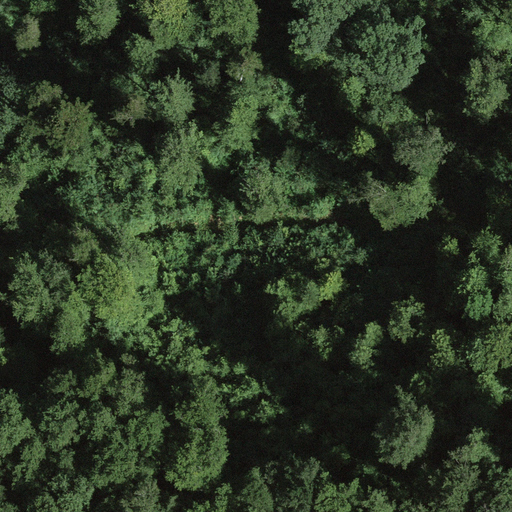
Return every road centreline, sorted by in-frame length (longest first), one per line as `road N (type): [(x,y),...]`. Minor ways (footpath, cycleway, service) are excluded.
road 1 (track): [(511,211),(0,237)]
road 2 (track): [(0,44),(119,0)]
